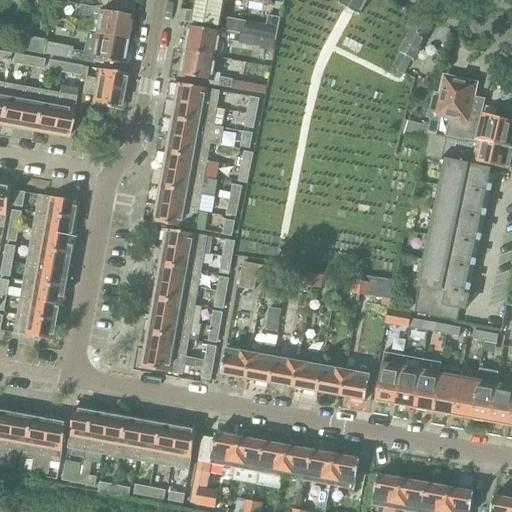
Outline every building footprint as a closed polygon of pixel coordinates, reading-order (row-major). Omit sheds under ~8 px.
[(129,0),(107,0),(106,7),(106,8),(134,13),(136,1),(129,0)] [(187,11),(185,22),(219,28),(221,17),(223,6),(224,0),(194,0),(192,12),(187,11)] [(341,0),(339,4),(354,12),(359,15),(366,0),(341,0)] [(79,5),(78,15),(100,19),(97,36),(127,41),(127,38),(129,39),(131,29),(129,29),(131,17),(101,11),(102,7),(92,7),(79,5)] [(401,53),(392,68),(403,74),(411,59),(413,60),(434,23),(434,22),(419,15),(418,17),(413,14),(405,28),(411,31),(399,53),(401,53)] [(244,21),(241,35),(276,41),(281,18),(268,16),(267,25),(244,21)] [(219,28),(221,28),(220,31),(241,35),(244,21),(221,17),(219,28)] [(186,39),(185,48),(187,48),(186,52),(215,57),(218,39),(228,41),(239,43),(239,44),(274,51),(276,41),(241,35),(220,31),(220,33),(190,27),(190,28),(188,39),(186,39)] [(72,51),(71,60),(93,64),(93,60),(122,65),(125,53),(127,54),(128,44),(126,44),(127,41),(97,36),(87,34),(84,53),(72,51)] [(16,51),(28,53),(30,38),(19,36),(16,51)] [(11,54),(0,52),(0,61),(9,63),(11,54)] [(184,64),(182,76),(210,81),(209,85),(266,95),(267,96),(269,86),(221,77),(222,74),(212,72),(214,58),(215,57),(186,52),(185,55),(183,54),(182,64),(184,64)] [(14,64),(29,66),(30,57),(15,55),(14,64)] [(45,60),(30,57),(29,66),(43,69),(45,60)] [(49,61),(47,70),(63,73),(64,63),(49,61)] [(82,67),(64,63),(63,73),(80,76),(82,67)] [(85,80),(84,86),(125,93),(126,89),(126,88),(125,88),(127,75),(100,70),(98,80),(86,78),(85,80)] [(433,95),(428,118),(440,121),(441,119),(449,121),(445,137),(466,141),(467,140),(476,142),(482,116),(468,113),(475,85),(458,81),(458,78),(450,76),(450,79),(446,78),(442,97),(433,95)] [(7,84),(0,125),(12,127),(12,128),(17,129),(24,88),(7,84)] [(176,97),(175,102),(216,109),(219,92),(180,85),(178,97),(176,97)] [(59,94),(51,136),(56,137),(57,135),(69,137),(78,89),(61,86),(59,94)] [(84,86),(83,94),(95,96),(93,106),(120,111),(123,98),(124,99),(125,98),(125,93),(84,86)] [(24,88),(17,129),(22,130),(22,129),(34,131),(41,91),(24,88)] [(41,91),(34,131),(46,133),(46,135),(51,136),(59,94),(41,91)] [(250,97),(247,115),(257,116),(260,99),(250,97)] [(176,108),(174,120),(222,128),(226,111),(217,109),(216,109),(175,102),(174,108),(176,108)] [(423,157),(446,162),(489,171),(490,166),(510,170),(511,161),(511,121),(508,121),(510,113),(498,110),(496,117),(485,114),(478,143),(468,141),(467,143),(429,134),(423,157)] [(253,132),(257,116),(247,115),(244,131),(253,132)] [(170,131),(169,137),(210,144),(211,144),(220,146),(224,129),(222,128),(174,120),(171,132),(170,131)] [(429,126),(414,123),(411,136),(426,139),(429,126)] [(253,132),(244,131),(241,147),(250,149),(253,132)] [(170,142),(167,154),(207,162),(210,144),(169,137),(168,142),(170,142)] [(245,153),(241,167),(251,169),(254,155),(245,153)] [(164,165),(163,171),(216,180),(219,164),(207,162),(167,154),(165,166),(164,165)] [(446,162),(425,262),(420,287),(417,305),(415,314),(458,323),(461,309),(466,310),(469,296),(464,295),(490,171),(489,171),(446,162)] [(241,167),(238,182),(248,184),(251,169),(241,167)] [(163,176),(161,188),(201,195),(215,197),(218,180),(216,180),(163,171),(162,176),(163,176)] [(233,185),(229,200),(239,202),(242,187),(233,185)] [(0,237),(2,238),(11,188),(0,186),(0,237)] [(157,200),(157,205),(198,212),(201,195),(161,188),(159,200),(157,200)] [(25,193),(18,192),(16,192),(13,206),(23,208),(25,193)] [(39,196),(36,213),(76,220),(79,203),(65,200),(59,199),(39,196)] [(236,216),(239,202),(229,200),(229,201),(228,208),(226,214),(236,216)] [(157,210),(155,223),(168,225),(195,230),(198,212),(157,205),(156,210),(157,210)] [(13,211),(10,225),(19,227),(22,213),(13,211)] [(36,213),(33,230),(73,237),(76,220),(36,213)] [(225,220),(222,234),(232,236),(235,222),(225,220)] [(16,242),(19,227),(10,225),(7,241),(16,242)] [(33,230),(30,247),(72,255),(74,243),(75,237),(73,237),(33,230)] [(164,243),(163,248),(204,255),(207,237),(167,230),(165,243),(164,243)] [(232,260),(236,243),(226,241),(223,258),(232,260)] [(6,246),(4,261),(13,263),(16,248),(6,246)] [(30,247),(27,265),(69,273),(72,255),(30,247)] [(163,253),(161,265),(201,272),(204,255),(163,248),(162,253),(163,253)] [(229,275),(232,260),(223,258),(220,273),(229,275)] [(13,263),(4,261),(1,276),(10,278),(13,263)] [(257,279),(264,280),(266,267),(243,263),(239,288),(255,290),(257,279)] [(27,265),(24,282),(66,290),(69,273),(27,265)] [(158,277),(157,282),(198,289),(201,272),(161,265),(159,277),(158,277)] [(266,267),(264,280),(273,281),(275,269),(266,267)] [(305,273),(303,286),(312,288),(314,274),(305,273)] [(321,289),(323,276),(314,274),(312,288),(321,289)] [(338,278),(327,276),(324,293),(335,295),(338,278)] [(360,295),(369,297),(371,277),(364,276),(363,282),(362,282),(360,295)] [(394,281),(371,277),(369,297),(392,300),(394,281)] [(220,278),(217,293),(226,295),(229,279),(220,278)] [(0,280),(0,295),(7,296),(9,282),(0,280)] [(353,281),(351,294),(360,295),(362,282),(353,281)] [(24,282),(21,299),(61,306),(60,307),(62,308),(66,290),(24,282)] [(157,287),(155,299),(195,306),(198,289),(157,282),(156,287),(157,287)] [(224,309),(226,295),(217,293),(215,308),(224,309)] [(21,299),(17,317),(57,324),(60,307),(61,306),(21,299)] [(151,311),(150,316),(192,324),(195,306),(155,299),(153,311),(151,311)] [(407,304),(406,312),(412,314),(414,315),(415,314),(417,305),(407,304)] [(269,308),(267,320),(280,322),(282,311),(269,308)] [(409,328),(410,328),(412,319),(411,319),(412,314),(406,312),(389,309),(386,325),(409,329),(409,328)] [(214,312),(211,327),(220,328),(223,313),(214,312)] [(151,322),(149,334),(189,341),(192,324),(150,316),(149,321),(151,322)] [(17,317),(14,334),(35,338),(40,339),(54,341),(57,324),(17,317)] [(410,328),(410,329),(422,331),(423,322),(412,319),(410,328)] [(430,333),(447,336),(448,326),(431,323),(430,333)] [(447,336),(459,338),(461,328),(448,326),(447,336)] [(218,343),(220,328),(211,327),(208,341),(218,343)] [(474,340),(484,342),(486,333),(475,331),(474,340)] [(486,333),(484,342),(497,344),(499,335),(486,333)] [(145,345),(144,350),(186,358),(186,357),(189,341),(149,334),(147,345),(145,345)] [(228,345),(223,375),(247,379),(252,350),(228,345)] [(208,346),(205,361),(214,362),(217,347),(208,346)] [(145,356),(143,368),(183,376),(184,366),(196,368),(197,359),(186,357),(186,358),(144,350),(143,356),(145,356)] [(252,350),(247,379),(272,384),(277,354),(252,350)] [(382,363),(375,403),(394,406),(403,357),(384,353),(382,363)] [(277,354),(272,384),(293,388),(299,358),(277,354)] [(403,357),(394,406),(413,410),(422,360),(403,357)] [(299,358),(293,388),(318,392),(323,363),(299,358)] [(347,367),(342,397),(366,401),(371,372),(355,369),(357,361),(349,360),(347,367)] [(422,360),(413,410),(432,413),(439,373),(440,374),(442,364),(422,360)] [(211,380),(214,362),(205,361),(202,379),(211,380)] [(323,363),(318,392),(342,397),(347,367),(323,363)] [(477,380),(470,420),(489,424),(496,384),(498,374),(479,370),(477,380)] [(439,373),(432,413),(451,417),(458,377),(440,374),(439,373)] [(458,377),(451,417),(470,420),(477,380),(458,377)] [(511,386),(496,384),(489,424),(508,427),(511,407),(511,386)] [(72,425),(68,449),(73,450),(72,456),(84,459),(93,412),(75,409),(72,425)] [(0,411),(0,465),(6,467),(16,413),(10,412),(10,413),(0,411)] [(84,459),(83,462),(84,462),(101,465),(103,455),(110,414),(105,413),(105,414),(93,412),(84,459)] [(16,413),(6,467),(14,468),(16,456),(25,458),(33,417),(21,415),(21,414),(16,413)] [(110,414),(103,455),(120,458),(127,418),(115,416),(116,415),(110,414)] [(33,417),(25,458),(34,459),(32,472),(40,473),(50,419),(45,418),(44,419),(33,417)] [(127,418),(120,458),(137,461),(145,420),(139,419),(139,421),(127,418)] [(50,419),(40,473),(48,475),(50,462),(60,464),(67,424),(55,421),(55,420),(50,419)] [(145,420),(137,461),(154,465),(161,425),(150,422),(150,421),(145,420)] [(161,425),(154,465),(171,468),(179,426),(173,425),(173,427),(161,425)] [(179,426),(171,468),(189,471),(196,431),(184,429),(184,427),(179,426)] [(217,435),(211,465),(236,470),(242,440),(217,435)] [(242,440),(236,470),(260,474),(266,444),(242,440)] [(266,444),(260,474),(284,478),(289,448),(266,444)] [(289,448),(284,478),(306,482),(311,453),(289,448)] [(311,453),(306,482),(331,487),(336,457),(311,453)] [(336,457),(331,487),(355,491),(360,462),(336,457)] [(62,481),(79,484),(81,474),(71,472),(64,471),(62,481)] [(95,487),(97,477),(81,474),(79,484),(95,487)] [(377,477),(371,506),(385,509),(384,511),(396,511),(397,511),(396,511),(402,481),(377,477)] [(402,481),(396,511),(397,511),(402,511),(421,511),(426,485),(402,481)] [(98,492),(114,495),(115,486),(100,483),(98,492)] [(426,485),(421,511),(446,511),(451,490),(426,485)] [(128,498),(130,489),(115,486),(114,495),(128,498)] [(148,498),(150,489),(135,486),(133,495),(148,498)] [(165,492),(150,489),(148,498),(164,501),(165,492)] [(216,508),(219,493),(199,489),(196,505),(216,508)] [(451,490),(446,511),(469,511),(473,494),(451,490)] [(183,504),(184,495),(170,493),(168,502),(183,504)] [(511,511),(511,500),(494,497),(491,511),(511,511)] [(243,511),(252,511),(255,503),(246,501),(243,511)] [(261,511),(263,504),(255,503),(252,511),(261,511)]
